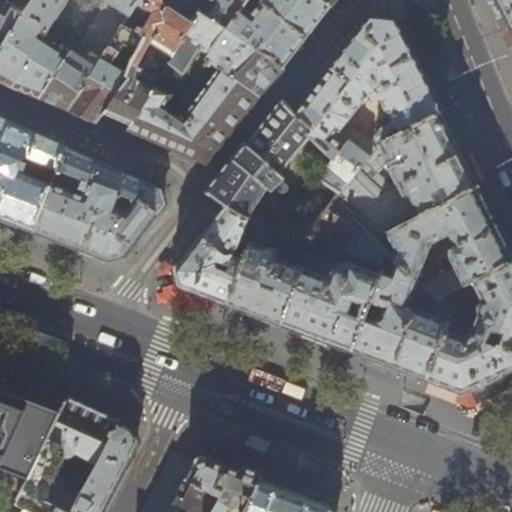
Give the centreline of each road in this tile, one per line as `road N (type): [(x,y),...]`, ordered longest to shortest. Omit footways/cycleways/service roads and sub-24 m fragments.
road 1 (residential): [(0,90),(186,175),(194,187),(185,215),(105,322)]
road 2 (primary): [(195,358),(406,440)]
road 3 (residential): [(125,511),(195,358)]
road 4 (secondary): [(511,154),(448,0)]
